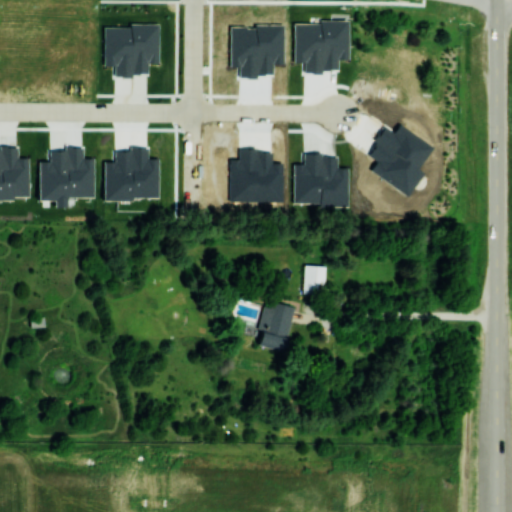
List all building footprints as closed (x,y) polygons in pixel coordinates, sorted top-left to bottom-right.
[(293,61),(302,61),(303,70),(336,70),(336,58),(347,58),(346,20),(292,21),(293,61)] [(103,24),(102,65),(114,65),(113,74),(147,74),(147,62),(158,62),(158,24),(103,24)] [(102,197),(157,198),(157,157),(146,157),(147,147),(128,146),(128,150),(113,150),(113,160),(102,160),(102,197)] [(0,198),(26,198),(27,156),(16,156),(17,147),(0,147),(0,198)] [(36,199),(53,199),(53,206),(65,206),(65,196),(92,196),(92,157),(82,157),(82,147),(47,147),(47,160),(36,160),(36,199)] [(322,292),(323,264),(302,264),(302,291),(322,292)] [(293,306),(262,300),(256,328),(260,329),(257,344),(283,350),(293,306)]
